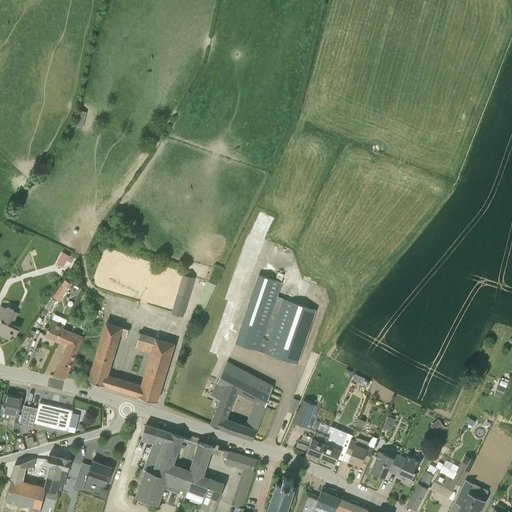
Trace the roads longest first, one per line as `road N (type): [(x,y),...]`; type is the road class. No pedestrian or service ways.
road 1 (tertiary): [(398,511),(292,458),(129,405)]
road 2 (tertiary): [(0,461),(112,429),(129,405)]
road 3 (tertiary): [(129,405),(0,371)]
